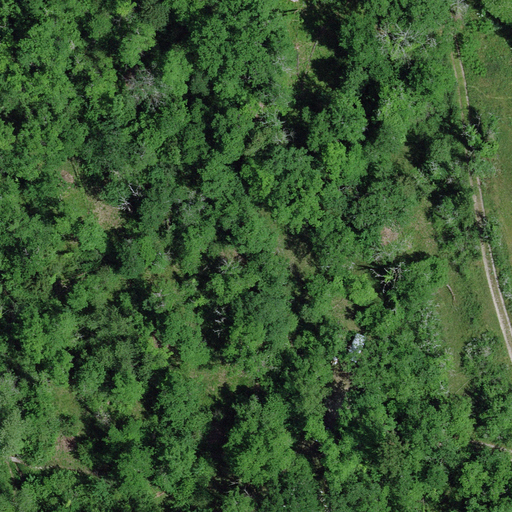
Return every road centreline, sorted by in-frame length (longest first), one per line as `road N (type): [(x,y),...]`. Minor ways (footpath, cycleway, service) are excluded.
road 1 (track): [(511,343),(478,198),(453,0)]
road 2 (track): [(310,440),(339,415),(511,456)]
